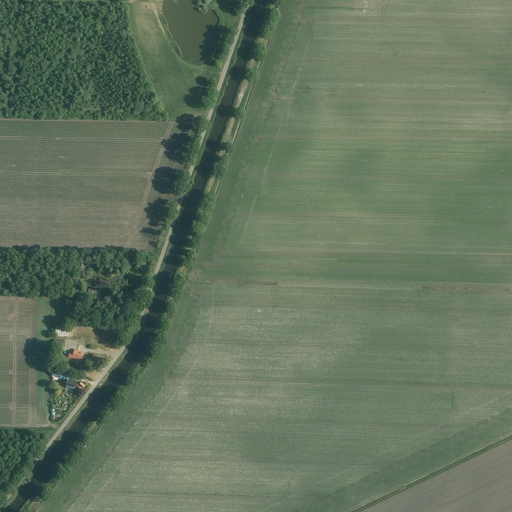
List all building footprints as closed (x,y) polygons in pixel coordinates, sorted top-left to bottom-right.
[(106,281),(99,280),(99,281),(96,280),(94,285),(98,285),(97,287),(102,288),(109,289),(111,282),(106,281)] [(68,327),(56,327),(55,336),(68,337),(68,327)] [(57,338),(55,338),(54,347),(65,347),(65,341),(57,341),(57,338)] [(84,352),(75,350),(73,358),(82,361),(84,352)] [(70,376),(63,374),(62,378),(67,379),(65,387),(75,389),(77,381),(69,380),(70,376)]
